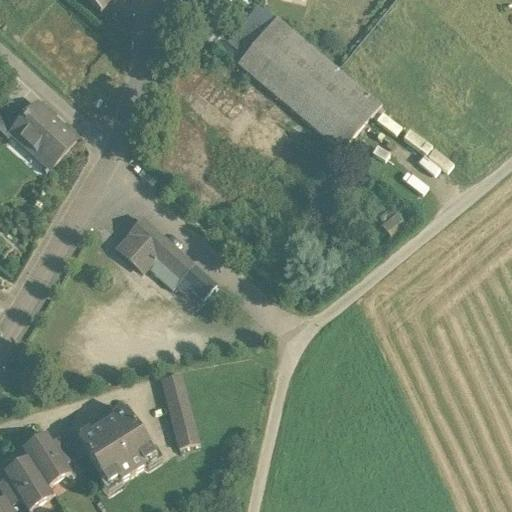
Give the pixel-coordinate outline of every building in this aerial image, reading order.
[(81,0),(100,16),(114,0),(81,0)] [(58,7),(26,43),(75,86),(86,73),(82,70),(103,47),(58,7)] [(233,44),(247,56),(267,33),(252,21),(233,44)] [(380,110),(276,22),(267,33),(247,56),(236,69),(340,157),(380,110)] [(26,120),(3,99),(0,102),(0,136),(6,142),(26,120)] [(76,144),(37,108),(26,120),(6,142),(45,177),(76,144)] [(270,113),(221,167),(252,195),(301,141),(270,113)] [(438,171),(456,187),(462,180),(443,165),(438,171)] [(143,278),(148,273),(172,294),(180,285),(202,304),(216,289),(193,270),(141,223),(115,253),(143,278)] [(95,317),(126,329),(134,308),(103,296),(95,317)] [(199,448),(181,379),(160,385),(178,453),(199,448)] [(125,415),(123,416),(120,413),(110,419),(113,423),(101,430),(132,479),(145,471),(143,468),(154,461),(125,415)] [(132,479),(101,430),(90,437),(88,433),(78,440),(80,443),(78,444),(77,445),(85,457),(107,491),(118,484),(120,487),(132,479)] [(85,457),(77,445),(78,444),(74,438),(64,445),(61,441),(51,447),(65,469),(74,463),(75,464),(85,457)] [(27,462),(3,477),(20,504),(25,511),(34,511),(52,501),(47,492),(70,478),(65,469),(51,447),(46,439),(21,454),(27,462)] [(6,482),(0,486),(0,495),(3,500),(0,501),(0,511),(11,511),(11,510),(20,504),(6,482)]
